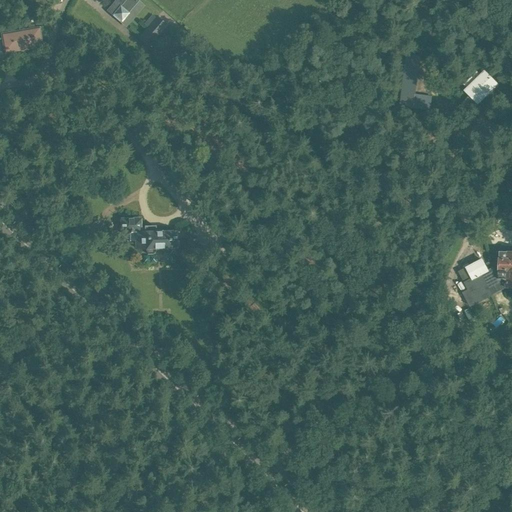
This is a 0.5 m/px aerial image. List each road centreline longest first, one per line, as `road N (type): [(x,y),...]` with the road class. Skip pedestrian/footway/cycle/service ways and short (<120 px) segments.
road 1 (secondary): [(297,511),(0,221)]
road 2 (track): [(329,511),(409,414),(511,365)]
